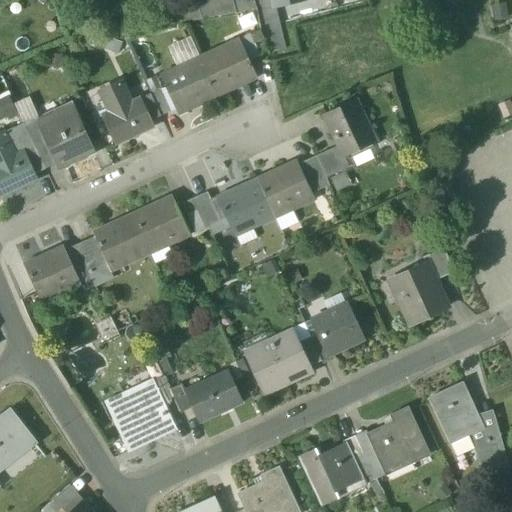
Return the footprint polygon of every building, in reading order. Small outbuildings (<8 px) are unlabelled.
[(177,0),(183,22),(199,19),(194,0),(177,0)] [(253,0),(194,0),(199,19),(235,14),(256,10),(253,0)] [(257,0),(270,52),(285,48),(275,8),(274,8),(271,0),(257,0)] [(271,0),(274,8),(275,8),(307,0),(271,0)] [(243,48),(248,60),(260,55),(250,33),(238,38),(243,48)] [(203,66),(199,57),(190,37),(167,47),(177,67),(181,65),(185,74),(203,66)] [(108,38),(104,50),(117,55),(122,44),(108,38)] [(199,57),(203,66),(215,92),(236,82),(238,87),(257,78),(248,60),(243,48),(225,56),(221,47),(199,57)] [(48,54),(48,67),(63,67),(63,55),(48,54)] [(217,96),(215,92),(203,66),(185,74),(181,65),(177,67),(160,75),(176,110),(196,101),(198,105),(217,96)] [(103,116),(115,143),(151,127),(149,122),(138,100),(131,103),(121,82),(100,91),(110,113),(103,116)] [(162,89),(150,95),(160,117),(172,111),(162,89)] [(110,113),(100,91),(89,96),(99,118),(103,116),(110,113)] [(19,116),(14,105),(9,95),(0,99),(0,120),(6,118),(7,121),(19,116)] [(149,122),(160,117),(150,95),(138,100),(149,122)] [(19,116),(23,125),(38,118),(29,98),(14,105),(19,116)] [(56,110),(55,119),(73,110),(70,103),(56,110)] [(337,147),(341,155),(373,140),(356,103),(324,118),(337,147)] [(94,154),(73,110),(55,119),(42,125),(55,153),(59,152),(66,167),(94,154)] [(34,148),(40,160),(52,155),(55,153),(42,125),(38,118),(23,125),(27,133),(34,148)] [(23,125),(3,134),(14,157),(22,153),(17,141),(19,137),(27,133),(23,125)] [(32,174),(22,153),(14,157),(3,134),(3,133),(0,134),(0,196),(35,180),(32,174)] [(17,141),(22,153),(34,148),(27,133),(19,137),(17,141)] [(337,147),(316,156),(326,178),(347,168),(341,155),(337,147)] [(40,160),(34,148),(22,153),(32,174),(43,169),(40,160)] [(56,163),(52,155),(40,160),(43,169),(56,163)] [(314,183),(326,178),(316,156),(304,162),(314,183)] [(314,183),(304,162),(297,165),(310,194),(330,185),(326,178),(314,183)] [(256,179),(258,183),(270,209),(287,201),(291,210),(313,200),(310,194),(297,165),(277,174),(275,170),(256,179)] [(344,173),(330,179),(336,193),(350,186),(344,173)] [(438,182),(447,201),(457,196),(449,177),(438,182)] [(274,218),(270,209),(258,183),(238,192),(236,189),(216,198),(226,219),(230,227),(247,219),(252,229),(274,218)] [(206,193),(194,198),(208,227),(226,219),(216,198),(209,201),(206,193)] [(192,235),(208,227),(194,198),(178,205),(192,235)] [(132,215),(134,219),(145,244),(162,237),(167,246),(189,236),(173,201),(153,211),(151,206),(132,215)] [(287,201),(270,209),(274,218),(291,210),(287,201)] [(297,224),(291,210),(274,218),(281,231),(297,224)] [(150,254),(145,244),(134,219),(112,229),(110,225),(92,233),(94,237),(106,263),(123,255),(127,265),(150,254)] [(226,219),(208,227),(212,236),(230,227),(226,219)] [(252,229),(247,219),(230,227),(234,237),(252,229)] [(252,229),(234,237),(239,247),(257,239),(252,229)] [(94,237),(75,245),(85,267),(94,285),(113,277),(110,272),(106,263),(94,237)] [(145,244),(150,254),(167,246),(162,237),(145,244)] [(75,272),(85,267),(75,245),(65,250),(75,272)] [(167,246),(150,254),(155,264),(172,257),(167,246)] [(426,265),(434,282),(450,274),(443,249),(421,259),(424,265),(426,265)] [(37,294),(54,286),(59,296),(81,285),(75,272),(65,250),(44,260),(43,256),(23,265),(25,268),(36,292),(37,294)] [(110,272),(127,265),(123,255),(106,263),(110,272)] [(261,266),(266,278),(279,272),(273,260),(261,266)] [(397,298),(410,325),(446,309),(434,282),(426,265),(424,265),(390,281),(391,283),(394,281),(401,296),(397,298)] [(81,285),(84,290),(94,285),(85,267),(75,272),(81,285)] [(284,276),(289,287),(301,282),(296,271),(284,276)] [(391,283),(397,298),(401,296),(394,281),(391,283)] [(42,303),(59,296),(54,286),(37,294),(42,303)] [(327,312),(345,304),(341,294),(323,302),(327,312)] [(321,333),(331,354),(333,353),(362,340),(345,304),(327,312),(314,318),(321,333)] [(303,323),(310,338),(321,333),(314,318),(303,323)] [(291,328),(293,333),(298,343),(310,338),(303,323),(291,328)] [(246,355),(263,392),(310,370),(308,366),(298,343),(293,333),(269,344),(272,349),(251,359),(249,353),(246,355)] [(321,333),(310,338),(320,360),(322,364),(335,358),(333,353),(331,354),(321,333)] [(241,344),(246,355),(249,353),(251,359),(272,349),(269,344),(264,334),(241,344)] [(157,363),(167,359),(171,357),(161,335),(147,341),(157,363)] [(308,366),(320,360),(310,338),(298,343),(308,366)] [(167,359),(157,363),(162,375),(163,378),(174,374),(167,359)] [(191,407),(199,422),(241,403),(226,371),(184,391),(191,407)] [(162,401),(172,396),(168,388),(163,378),(162,375),(150,381),(152,384),(154,383),(162,401)] [(107,401),(130,450),(147,442),(145,437),(173,424),(162,401),(154,383),(152,384),(126,397),(124,393),(107,401)] [(180,383),(168,388),(172,396),(179,412),(191,407),(184,391),(180,383)] [(429,398),(450,443),(483,428),(475,411),(462,383),(429,398)] [(483,428),(487,435),(498,432),(490,404),(475,411),(483,428)] [(373,448),(382,468),(384,467),(409,455),(412,461),(428,454),(407,408),(391,416),(394,422),(367,434),(373,448)] [(0,464),(10,457),(12,460),(34,444),(9,412),(0,419),(0,464)] [(505,455),(498,432),(487,435),(494,458),(505,455)] [(345,444),(352,458),(363,453),(354,435),(343,440),(345,444)] [(300,458),(321,503),(337,496),(334,490),(359,478),(361,477),(352,458),(345,444),(318,456),(316,451),(300,458)] [(373,448),(363,453),(374,479),(387,473),(384,467),(382,468),(373,448)] [(374,479),(363,453),(352,458),(361,477),(359,478),(362,485),(374,479)] [(384,467),(387,473),(412,461),(409,455),(384,467)] [(0,464),(0,470),(12,460),(10,457),(0,464)] [(244,508),(245,511),(298,511),(278,468),(262,475),(265,481),(238,494),(244,508)] [(337,496),(362,485),(359,478),(334,490),(337,496)] [(52,501),(62,511),(72,511),(82,503),(67,487),(52,501)] [(219,511),(213,498),(195,506),(197,511),(219,511)] [(89,511),(82,503),(72,511),(89,511)]
